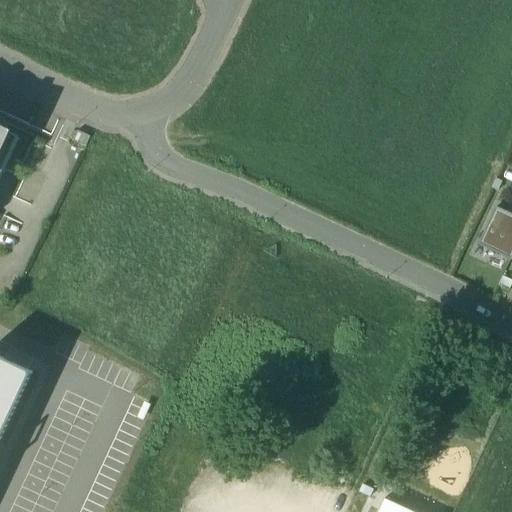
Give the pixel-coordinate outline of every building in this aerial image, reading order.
[(0,178),(19,138),(9,133),(0,128),(0,178)] [(72,141),(85,148),(90,137),(77,131),(72,141)] [(478,245),(510,261),(511,256),(511,214),(496,207),(478,245)] [(0,445),(34,373),(0,357),(0,445)] [(379,511),(411,511),(385,500),(379,511)]
